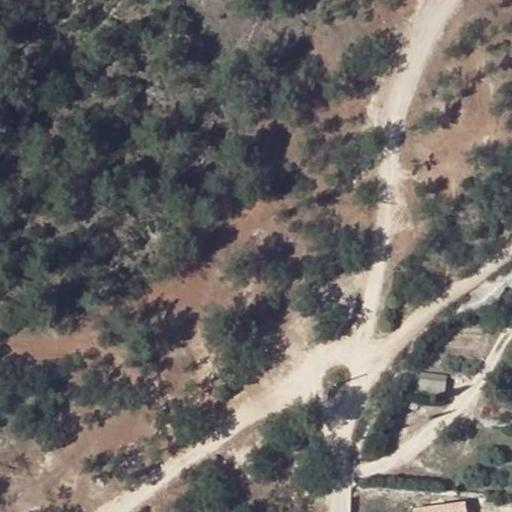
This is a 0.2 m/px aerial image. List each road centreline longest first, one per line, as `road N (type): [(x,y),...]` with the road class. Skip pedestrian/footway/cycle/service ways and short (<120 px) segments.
road 1 (track): [(352,361),(381,269),(413,55),(461,0)]
road 2 (track): [(125,511),(310,384)]
road 3 (track): [(364,382),(434,307),(511,250)]
